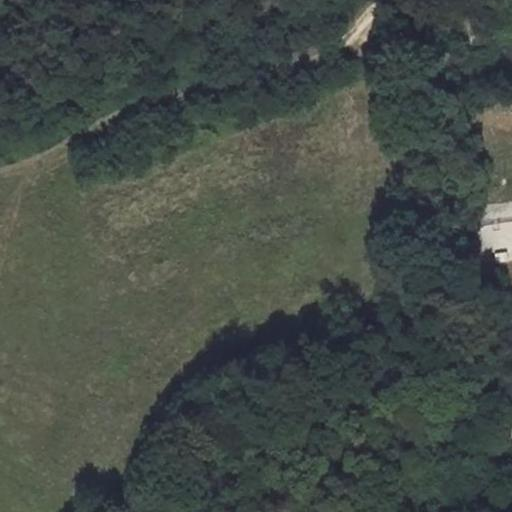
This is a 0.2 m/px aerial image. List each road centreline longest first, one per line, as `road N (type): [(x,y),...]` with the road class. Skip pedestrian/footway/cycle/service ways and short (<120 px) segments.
road 1 (track): [(411,0),(428,279),(392,324),(196,437),(142,511)]
road 2 (track): [(0,160),(37,156),(140,106),(317,61),(389,0)]
